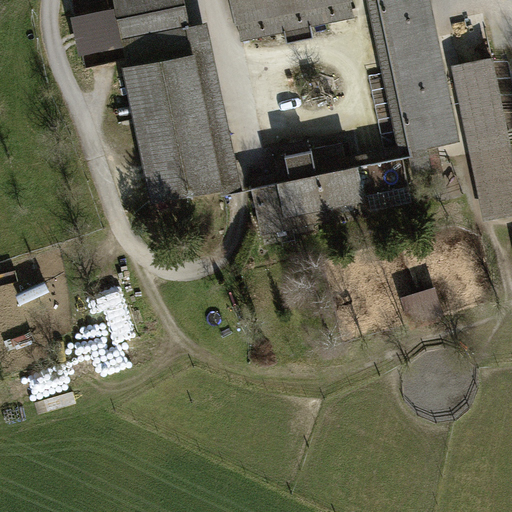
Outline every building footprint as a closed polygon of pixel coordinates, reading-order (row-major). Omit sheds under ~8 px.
[(131,66),(157,197),(221,184),(188,24),(190,23),(185,1),(182,2),(181,0),(117,0),(120,15),(118,16),(122,37),(125,36),(131,66)] [(232,0),(235,14),(238,14),(243,38),(292,28),(294,39),(314,35),(311,24),(353,15),(350,0),(232,0)] [(378,0),(409,144),(452,135),(452,133),(459,131),(456,116),(449,118),(444,97),(451,95),(445,66),(438,67),(424,0),(378,0)] [(190,23),(188,24),(221,184),(241,179),(208,20),(190,23)] [(459,68),(472,131),(497,126),(484,62),(459,68)] [(497,126),(472,131),(476,150),(502,144),(497,126)] [(410,185),(403,153),(348,165),(343,142),(313,148),(312,147),(285,153),(286,154),(276,156),(280,179),(252,185),(261,228),(328,214),(325,201),(367,192),(367,194),(410,185)] [(476,150),(490,213),(511,208),(511,192),(502,144),(476,150)] [(411,152),(415,171),(430,168),(426,149),(411,152)] [(411,312),(445,306),(441,284),(408,290),(411,312)]
